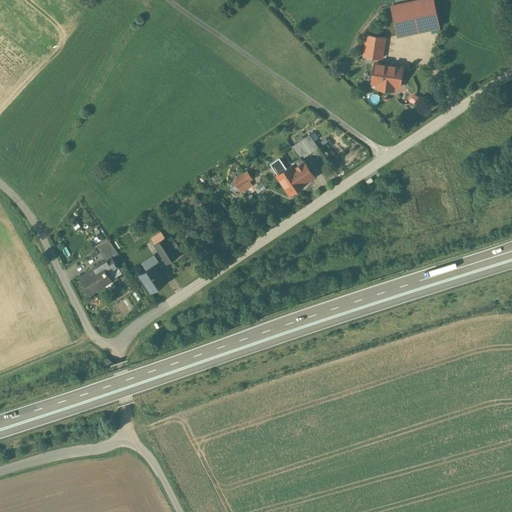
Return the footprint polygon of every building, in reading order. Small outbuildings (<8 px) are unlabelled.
[(432,0),(413,0),(391,5),(398,35),(438,26),(432,0)] [(384,38),(366,35),(363,55),(381,57),(384,38)] [(402,66),(374,62),(371,82),(380,83),(380,88),(389,89),(390,85),(396,85),(398,76),(400,77),(402,66)] [(411,93),(408,99),(414,103),(418,97),(411,93)] [(309,134),(291,146),(300,159),(318,147),(309,134)] [(303,161),(293,168),(303,183),(313,176),(303,161)] [(291,164),(276,174),(289,193),(304,183),(303,183),(293,168),(291,164)] [(230,182),(240,193),(251,183),(240,172),(230,182)] [(153,245),(156,251),(167,244),(164,238),(153,245)] [(109,241),(97,249),(104,259),(115,252),(109,241)] [(156,251),(165,264),(176,257),(167,244),(156,251)] [(165,264),(162,266),(170,278),(187,267),(179,255),(176,257),(165,264)] [(116,267),(110,258),(93,269),(93,270),(81,278),(90,293),(109,280),(106,275),(116,267)] [(157,267),(141,277),(151,293),(167,284),(157,267)]
